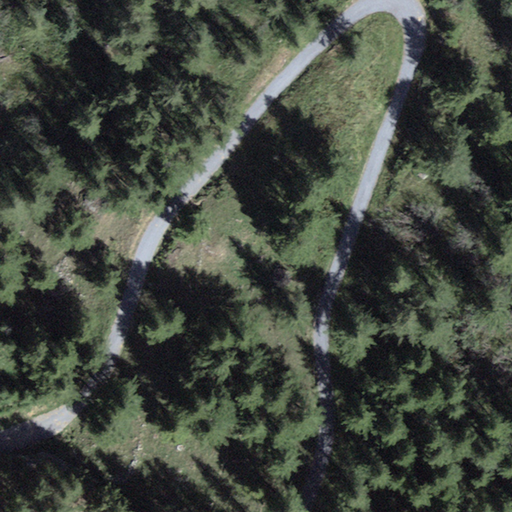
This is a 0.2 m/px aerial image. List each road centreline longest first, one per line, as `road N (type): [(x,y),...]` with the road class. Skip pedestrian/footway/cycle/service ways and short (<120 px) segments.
road 1 (unclassified): [(390,0),(354,8),(146,255),(100,384),(67,416),(0,442)]
road 2 (unclassified): [(303,511),(328,435),(326,303),(418,55),(418,24),(405,0)]
